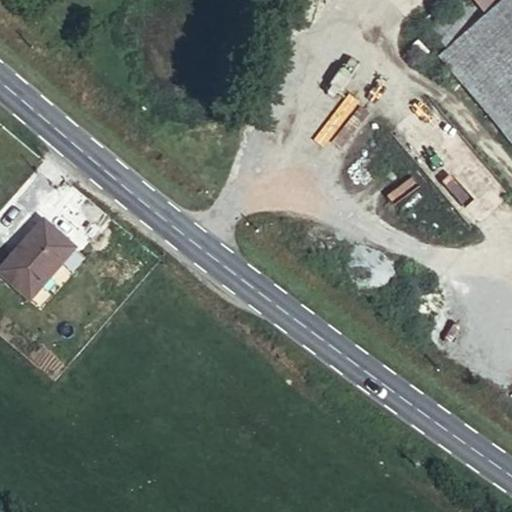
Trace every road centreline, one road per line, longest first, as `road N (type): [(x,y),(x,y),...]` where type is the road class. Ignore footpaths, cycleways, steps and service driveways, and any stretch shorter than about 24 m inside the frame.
road 1 (secondary): [(511,476),(336,349),(0,83)]
road 2 (unknown): [(202,246),(316,65)]
